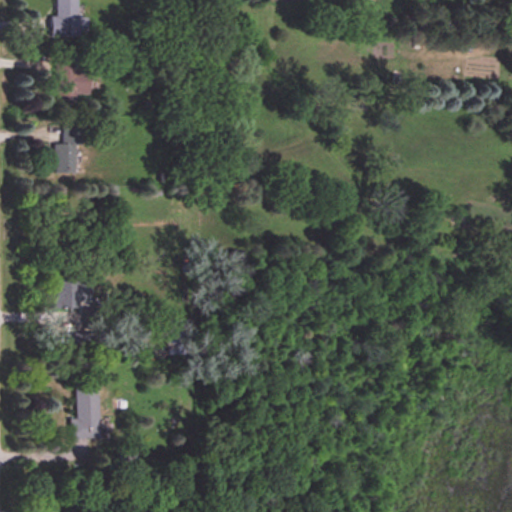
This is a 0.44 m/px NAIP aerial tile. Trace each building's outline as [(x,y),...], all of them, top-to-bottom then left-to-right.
[(84,17),(76,17),(76,0),(54,0),(54,17),(49,17),(49,37),(85,37),(84,17)] [(88,94),(88,74),(77,74),(77,56),(54,56),(54,94),(88,94)] [(52,144),(52,174),(76,174),(76,127),(60,127),(60,144),(52,144)] [(55,309),(79,309),(79,276),(55,276),(55,309)] [(167,320),(167,332),(154,332),(154,341),(165,341),(165,356),(189,356),(189,320),(167,320)] [(73,385),(75,419),(68,420),(69,440),(99,439),(96,384),(73,385)]
